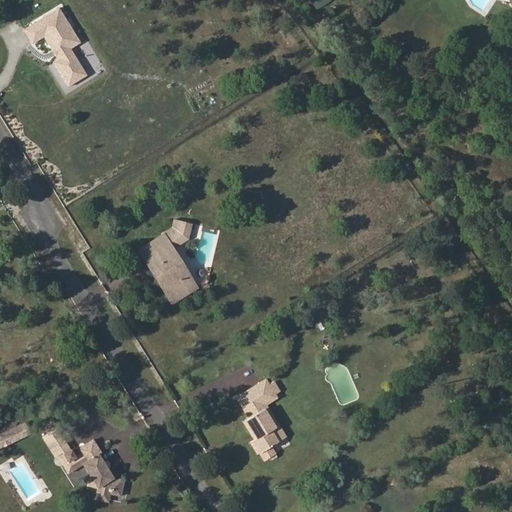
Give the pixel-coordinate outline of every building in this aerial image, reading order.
[(312,0),(318,8),(330,0),(312,0)] [(62,9),(27,31),(35,45),(47,38),(61,61),(56,63),(71,88),(90,76),(74,50),(83,44),(62,9)] [(186,227),(175,225),(173,232),(180,241),(184,239),(186,227)] [(180,241),(173,232),(164,237),(174,253),(189,243),(193,228),(186,227),(184,239),(180,241)] [(174,253),(164,237),(145,248),(153,261),(148,265),(153,273),(158,270),(163,278),(158,281),(164,289),(168,286),(176,300),(196,288),(174,253)] [(145,248),(140,252),(148,265),(153,261),(145,248)] [(153,273),(158,281),(163,278),(158,270),(153,273)] [(172,303),(176,300),(168,286),(164,289),(172,303)] [(254,390),(253,387),(235,398),(244,413),(248,413),(250,417),(245,421),(263,449),(259,452),(264,459),(266,458),(274,452),(271,446),(279,442),(271,429),(274,426),(260,405),(277,394),(281,392),(274,381),(270,384),(266,378),(255,385),(258,387),(254,390)] [(279,442),(287,437),(268,406),(280,398),(277,394),(260,405),(274,426),(271,429),(279,442)] [(250,443),(256,453),(259,452),(263,449),(245,421),(241,424),(250,439),(250,443)] [(57,422),(47,429),(54,438),(62,433),(63,432),(57,422)] [(27,424),(0,436),(0,449),(32,434),(27,424)] [(49,441),(62,460),(66,458),(74,453),(62,433),(54,438),(49,441)] [(78,457),(74,453),(66,458),(69,463),(73,461),(78,469),(85,465),(93,475),(102,487),(100,491),(99,495),(112,499),(113,495),(124,498),(128,482),(121,480),(115,479),(101,458),(104,455),(106,454),(96,439),(80,450),(82,454),(78,457)] [(269,460),(276,456),(274,452),(266,458),(269,460)] [(121,480),(104,455),(101,458),(115,479),(121,480)] [(65,467),(71,475),(78,469),(73,461),(69,463),(65,467)] [(93,475),(90,488),(100,491),(102,487),(93,475)] [(98,501),(111,504),(112,499),(99,495),(98,501)]
